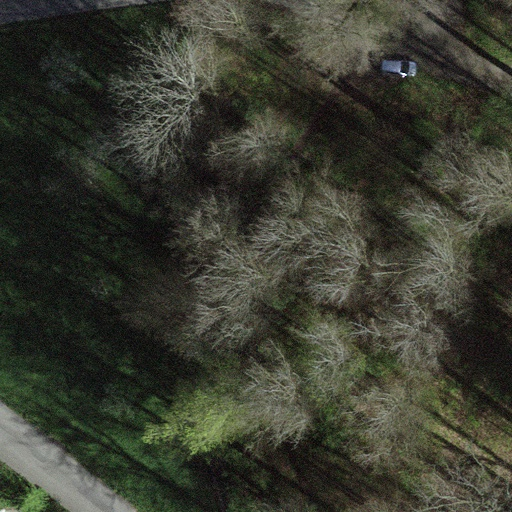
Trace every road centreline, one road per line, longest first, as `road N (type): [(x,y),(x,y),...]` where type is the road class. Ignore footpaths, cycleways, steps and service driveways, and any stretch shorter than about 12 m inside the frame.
road 1 (track): [(309,0),(511,76)]
road 2 (residential): [(110,511),(0,433)]
